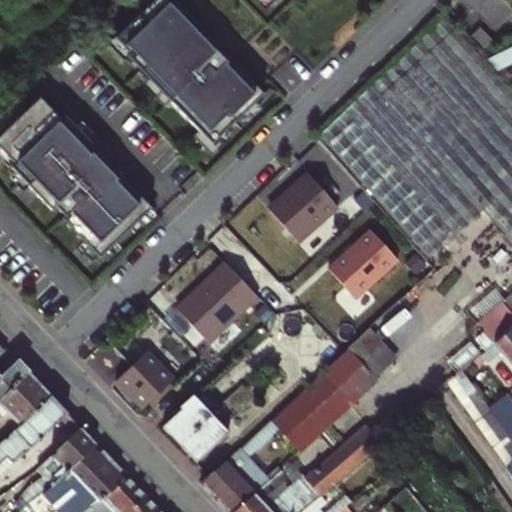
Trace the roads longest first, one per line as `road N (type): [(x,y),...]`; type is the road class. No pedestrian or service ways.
road 1 (residential): [(45,354),(415,0)]
road 2 (secondary): [(45,354),(194,511)]
